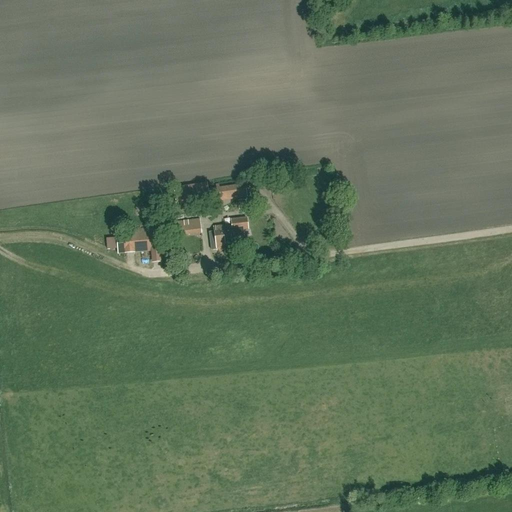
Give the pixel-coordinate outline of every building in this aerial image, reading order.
[(208,195),(207,185),(174,189),(176,200),(179,200),(180,205),(185,204),(184,199),(208,195)] [(218,199),(235,197),(234,186),(217,188),(209,190),(211,202),(218,201),(218,199)] [(239,209),(246,208),(245,200),(243,200),(243,195),(237,195),(239,209)] [(175,222),(177,236),(202,233),(200,219),(175,222)] [(214,242),(216,242),(217,249),(244,245),(241,224),(214,227),(215,235),(213,235),(212,238),(212,240),(214,242)] [(118,253),(165,249),(163,230),(117,234),(118,253)] [(206,251),(206,242),(193,242),(193,251),(206,251)]
